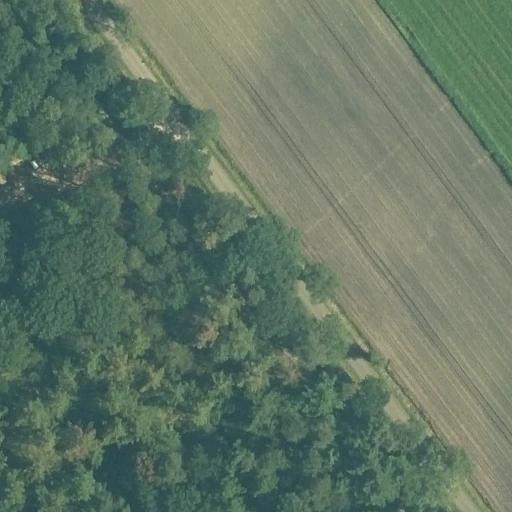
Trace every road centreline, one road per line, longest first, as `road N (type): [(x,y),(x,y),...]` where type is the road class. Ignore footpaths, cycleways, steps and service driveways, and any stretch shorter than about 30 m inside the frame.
road 1 (unclassified): [(469,511),(85,0)]
road 2 (track): [(0,209),(133,152),(173,119)]
